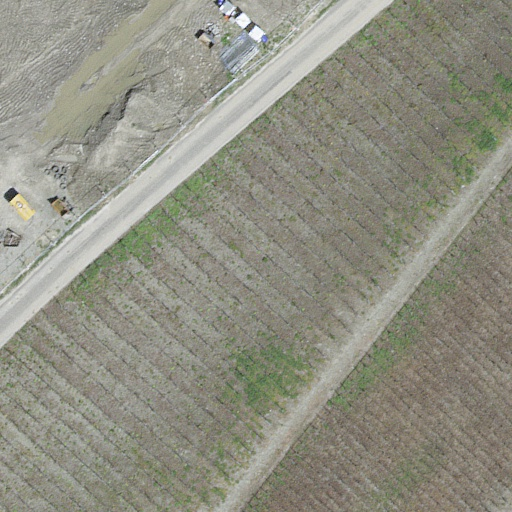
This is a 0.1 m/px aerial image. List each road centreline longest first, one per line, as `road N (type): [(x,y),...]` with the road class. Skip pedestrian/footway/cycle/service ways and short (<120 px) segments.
road 1 (unclassified): [(0,329),(369,0)]
road 2 (track): [(226,511),(511,147)]
